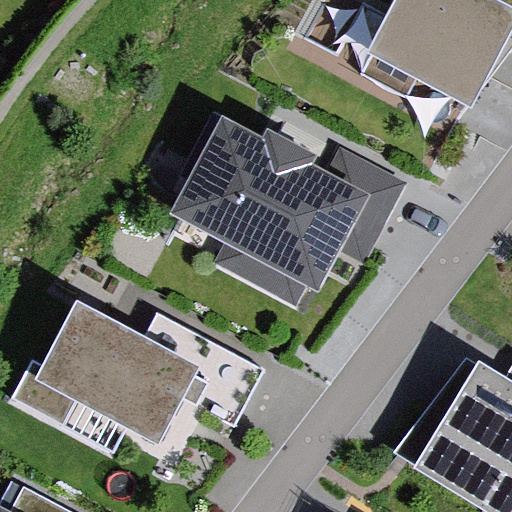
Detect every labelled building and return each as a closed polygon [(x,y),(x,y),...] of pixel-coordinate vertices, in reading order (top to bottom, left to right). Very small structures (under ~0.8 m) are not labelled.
[(511,0),(397,0),(373,46),(489,108),(511,64),(511,0)] [(365,214),(224,139),(177,225),(318,301),(365,214)] [(157,445),(181,401),(236,430),(266,375),(155,316),(142,339),(78,305),(37,381),(157,445)] [(511,511),(511,369),(504,382),(466,359),(406,459),(494,511),(511,511)] [(6,511),(59,511),(18,490),(6,511)]
